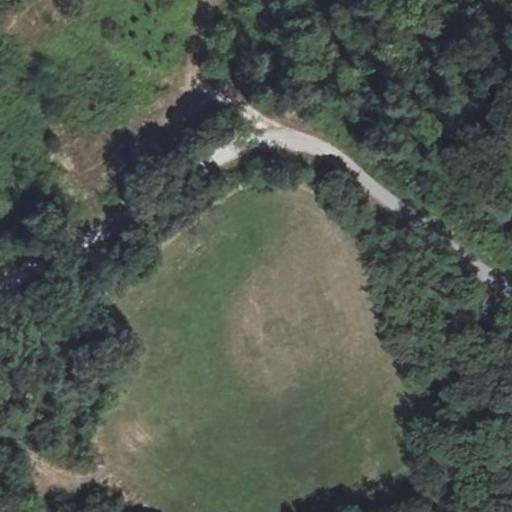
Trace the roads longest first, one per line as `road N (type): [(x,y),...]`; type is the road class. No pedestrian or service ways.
road 1 (unclassified): [(0,293),(15,272),(207,149),(275,131),(333,150),(511,275)]
road 2 (track): [(204,0),(198,85),(275,131)]
road 3 (track): [(511,318),(414,407)]
